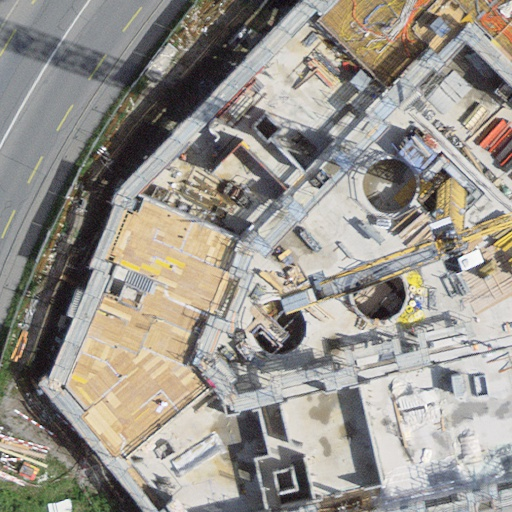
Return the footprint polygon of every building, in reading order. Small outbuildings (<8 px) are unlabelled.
[(511,0),(330,0),(321,10),(395,81),(464,10),(511,56),(511,0)] [(140,197),(241,239),(395,81),(321,10),(315,4),(132,194),(140,197)] [(191,360),(241,239),(140,197),(62,384),(124,456),(213,381),(196,361),(191,360)] [(511,338),(357,375),(381,482),(384,497),(511,466),(511,338)] [(213,381),(124,456),(171,511),(255,511),(381,482),(357,375),(230,405),(229,400),(213,381)]
